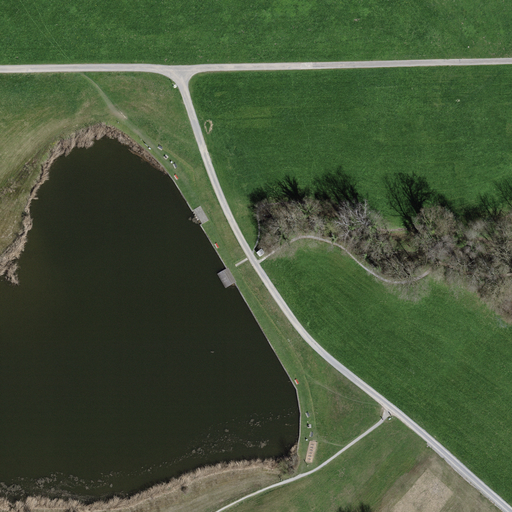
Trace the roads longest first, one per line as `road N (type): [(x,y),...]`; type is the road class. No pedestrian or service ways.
road 1 (track): [(511,510),(300,330),(225,207),(178,72)]
road 2 (track): [(511,63),(178,72)]
road 3 (track): [(178,72),(0,70)]
